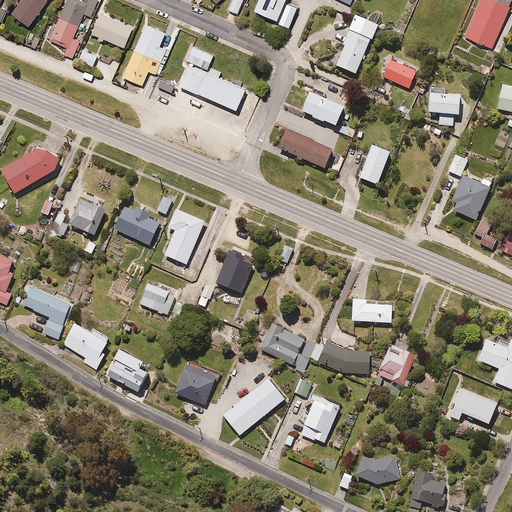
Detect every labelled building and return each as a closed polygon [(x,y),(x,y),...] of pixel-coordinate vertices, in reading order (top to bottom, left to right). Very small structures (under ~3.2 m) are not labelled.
[(10,0),(4,8),(22,21),(38,0),(10,0)] [(57,0),(42,34),(58,42),(56,49),(65,53),(73,36),(67,33),(76,12),(82,15),(89,0),(57,0)] [(244,0),(234,0),(232,10),(241,12),(244,0)] [(249,0),(246,8),(270,17),(277,0),(249,0)] [(497,0),(471,0),(456,31),(483,45),(504,3),(497,0)] [(94,8),(85,29),(115,44),(126,24),(94,8)] [(349,11),(327,61),(350,71),(371,21),(349,11)] [(158,28),(138,19),(115,73),(140,84),(160,48),(151,44),(158,28)] [(99,52),(85,46),(80,60),(94,65),(99,52)] [(384,55),(375,72),(403,85),(411,68),(384,55)] [(238,86),(181,59),(169,84),(226,110),(238,86)] [(511,84),(495,81),(490,106),(511,110),(511,84)] [(304,86),(295,107),(330,123),(339,103),(304,86)] [(455,91),(423,89),(421,108),(454,111),(455,91)] [(328,145),(280,124),(272,144),(317,165),(328,145)] [(385,149),(365,140),(351,174),(371,182),(385,149)] [(27,146),(0,163),(0,176),(8,190),(50,165),(52,156),(37,145),(27,146)] [(482,185),(456,172),(443,196),(449,200),(445,206),(468,216),(482,185)] [(75,193),(61,220),(86,231),(100,203),(75,193)] [(56,205),(46,200),(40,212),(49,217),(56,205)] [(118,203),(108,226),(144,242),(154,220),(144,216),(147,210),(132,204),(130,208),(118,203)] [(168,228),(157,251),(180,262),(200,217),(169,205),(161,225),(168,228)] [(511,224),(487,211),(475,233),(488,240),(484,248),(493,253),(497,245),(511,253),(511,224)] [(294,249),(285,244),(278,259),(287,263),(294,249)] [(224,246),(208,278),(236,291),(251,254),(224,246)] [(0,277),(8,258),(0,254),(0,277)] [(164,288),(140,279),(132,301),(156,310),(164,288)] [(22,281),(14,299),(40,313),(34,328),(49,335),(65,301),(22,281)] [(388,297),(345,295),(344,317),(387,319),(388,297)] [(298,335),(264,318),(251,344),(287,361),(298,335)] [(100,339),(67,319),(55,339),(77,353),(74,357),(88,365),(98,350),(94,348),(100,339)] [(501,343),(479,335),(470,357),(491,365),(487,377),(506,387),(511,372),(511,337),(504,335),(501,343)] [(342,348),(318,337),(309,357),(334,369),(362,370),(362,349),(342,348)] [(410,351),(385,340),(372,371),(400,384),(410,351)] [(129,368),(108,357),(102,371),(133,389),(143,368),(133,364),(129,368)] [(211,370),(180,358),(168,389),(200,401),(211,370)] [(262,376),(215,411),(231,431),(277,396),(262,376)] [(312,383),(301,379),(297,392),(308,396),(312,383)] [(453,385),(441,411),(453,417),(456,412),(482,423),(491,401),(453,385)] [(322,403),(308,397),(294,429),(317,439),(332,405),(324,400),(322,403)] [(368,457),(358,451),(349,471),(370,481),(395,475),(389,451),(368,457)] [(432,473),(411,468),(401,505),(413,508),(415,499),(435,505),(441,482),(431,479),(432,473)] [(355,475),(345,471),(339,485),(348,489),(355,475)]
